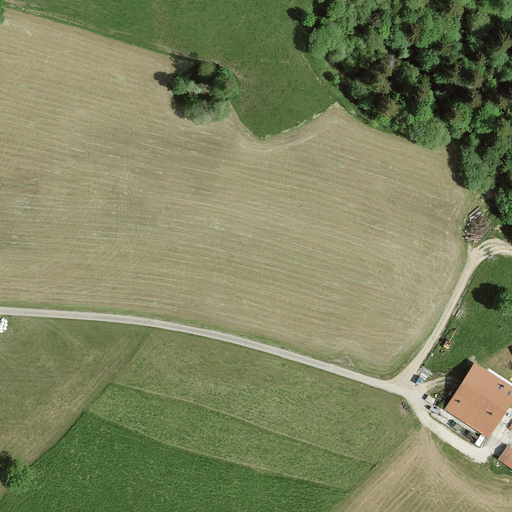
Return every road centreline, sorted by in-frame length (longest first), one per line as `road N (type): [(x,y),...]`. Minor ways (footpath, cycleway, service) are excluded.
road 1 (unclassified): [(430,403),(267,346),(125,320),(0,313)]
road 2 (track): [(399,392),(472,264),(502,248),(511,254)]
